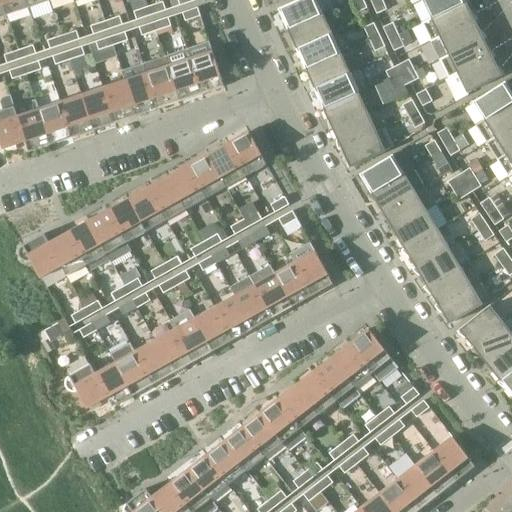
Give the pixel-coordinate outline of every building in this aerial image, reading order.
[(1,0),(7,15),(28,8),(25,0),(1,0)] [(285,30),(322,13),(316,0),(297,0),(278,9),(287,29),(285,30)] [(363,0),(352,0),(351,0),(357,12),(367,8),(363,0)] [(382,0),(375,0),(371,2),(376,14),(386,9),(382,0)] [(422,0),(431,19),(468,1),(467,0),(465,1),(464,0),(422,0)] [(431,19),(421,23),(430,41),(439,37),(477,19),(476,19),(474,20),(465,2),(468,1),(431,19)] [(148,7),(151,15),(166,10),(163,2),(148,7)] [(151,15),(148,7),(133,12),(136,20),(151,15)] [(185,21),(200,16),(197,7),(182,13),(185,21)] [(331,33),(322,13),(285,30),(285,31),(287,30),(296,49),(293,50),(294,50),(331,33)] [(105,21),(108,30),(122,25),(119,16),(105,21)] [(168,17),(153,22),(156,31),(171,26),(168,17)] [(439,37),(430,41),(439,60),(448,55),(485,37),(483,38),(475,21),(477,20),(477,19),(439,37)] [(108,30),(105,21),(90,26),(93,35),(108,30)] [(156,31),(153,22),(139,27),(142,36),(156,31)] [(364,28),(369,40),(379,35),(374,23),(364,28)] [(383,27),(388,39),(398,35),(393,23),(383,27)] [(62,36),(65,44),(79,39),(76,31),(62,36)] [(125,32),(110,37),(113,45),(128,40),(125,32)] [(331,33),(294,50),(294,51),(296,49),(305,68),(302,69),(303,70),(340,53),(331,33)] [(379,35),(369,40),(375,51),(385,47),(379,35)] [(398,35),(388,39),(394,51),(404,46),(398,35)] [(65,44),(62,36),(47,40),(50,49),(65,44)] [(113,45),(110,37),(95,42),(98,50),(113,45)] [(448,55),(439,60),(448,78),(457,74),(494,56),(494,55),(492,56),(483,39),(486,38),(485,37),(448,55)] [(209,44),(187,51),(201,94),(224,86),(212,51),(209,44)] [(18,50),(21,59),(36,54),(33,45),(18,50)] [(81,46),(67,51),(70,60),(84,55),(81,46)] [(21,59),(18,50),(4,55),(7,64),(21,59)] [(70,60),(67,51),(52,56),(55,65),(70,60)] [(187,51),(165,58),(180,101),(201,94),(187,51)] [(349,73),(340,53),(303,70),(305,69),(314,88),(311,89),(311,90),(349,73)] [(494,56),(457,74),(467,93),(501,76),(501,75),(504,74),(503,74),(501,75),(492,57),(495,56),(494,56)] [(165,58),(144,66),(158,109),(180,101),(165,58)] [(402,75),(414,69),(409,59),(397,65),(402,75)] [(24,66),(27,74),(41,70),(38,61),(24,66)] [(385,71),(390,81),(402,75),(397,65),(385,71)] [(27,74),(24,66),(9,71),(12,79),(27,74)] [(144,66),(122,73),(125,80),(136,116),(158,109),(144,66)] [(414,69),(402,75),(407,84),(418,79),(414,69)] [(320,109),(358,92),(349,73),(311,90),(312,90),(314,89),(323,108),(320,109)] [(402,75),(390,81),(395,90),(407,84),(402,75)] [(125,80),(103,88),(115,123),(136,116),(125,80)] [(484,120),(511,102),(511,92),(506,82),(508,81),(507,80),(505,82),(505,81),(472,102),(484,120)] [(103,88),(81,95),(93,130),(115,123),(103,88)] [(422,106),(432,101),(426,89),(416,94),(422,106)] [(367,112),(358,92),(320,109),(321,110),(323,108),(331,127),(329,128),(329,129),(367,112)] [(0,141),(3,149),(24,142),(28,152),(13,106),(9,95),(1,98),(0,100),(0,104),(2,110),(0,110),(0,141)] [(81,95),(60,102),(72,138),(93,130),(81,95)] [(14,106),(13,106),(28,152),(50,145),(38,109),(35,99),(14,106)] [(402,105),(408,117),(418,111),(412,100),(402,105)] [(60,102),(38,109),(50,145),(72,138),(60,102)] [(494,137),(511,126),(511,102),(484,120),(494,137)] [(418,111),(408,117),(415,128),(424,123),(418,111)] [(338,148),(338,149),(376,132),(367,112),(329,129),(332,128),(340,147),(338,148)] [(497,160),(511,150),(511,126),(494,137),(486,142),(497,160)] [(437,133),(444,145),(453,139),(447,128),(437,133)] [(266,165),(248,132),(227,143),(246,176),(266,165)] [(376,132),(338,149),(341,148),(349,167),(347,168),(347,169),(350,167),(350,168),(385,152),(376,132)] [(453,139),(444,145),(450,156),(460,150),(453,139)] [(425,146),(431,157),(441,152),(434,140),(425,146)] [(227,143),(207,154),(226,187),(246,176),(227,143)] [(508,177),(511,174),(511,150),(497,160),(508,177)] [(431,157),(438,168),(447,163),(441,152),(431,157)] [(207,154),(188,166),(206,198),(226,187),(207,154)] [(369,195),(404,174),(393,154),(359,174),(360,175),(357,176),(358,177),(360,175),(371,193),(368,194),(369,195)] [(188,166),(168,177),(186,209),(206,198),(188,166)] [(470,168),(459,175),(464,184),(475,177),(470,168)] [(379,213),(380,213),(423,187),(412,169),(404,174),(369,195),(371,194),(382,212),(379,213)] [(464,184),(459,175),(447,182),(453,191),(464,184)] [(168,177),(148,188),(166,221),(186,209),(168,177)] [(464,184),(470,193),(481,186),(475,177),(464,184)] [(464,184),(453,191),(459,200),(470,193),(464,184)] [(434,206),(423,187),(380,213),(380,214),(382,212),(393,230),(390,232),(391,232),(426,211),(434,206)] [(148,188),(128,199),(146,232),(166,221),(148,188)] [(270,205),(275,213),(289,205),(284,197),(270,205)] [(480,204),(487,214),(496,208),(489,197),(480,204)] [(128,199),(108,210),(126,243),(146,232),(128,199)] [(496,208),(487,214),(494,225),(504,219),(496,208)] [(111,262),(131,251),(108,210),(88,221),(111,262)] [(278,219),(283,227),(296,219),(292,211),(278,219)] [(402,250),(437,229),(426,211),(391,232),(393,231),(404,249),(402,250)] [(257,212),(244,219),(248,227),(262,220),(257,212)] [(477,230),(487,224),(479,213),(470,219),(477,230)] [(248,227),(244,219),(230,227),(235,235),(248,227)] [(88,221),(68,232),(86,265),(106,254),(88,221)] [(487,224),(477,230),(485,241),(494,235),(487,224)] [(506,242),(511,238),(511,231),(508,225),(499,231),(506,242)] [(252,233),(256,241),(270,234),(265,226),(252,233)] [(413,269),(448,248),(437,229),(402,250),(402,251),(404,249),(415,267),(413,269)] [(68,232),(59,237),(49,243),(44,234),(43,234),(66,276),(86,265),(68,232)] [(256,241),(252,233),(238,241),(243,249),(256,241)] [(66,276),(43,234),(22,245),(21,246),(20,247),(19,249),(19,250),(18,252),(18,253),(18,255),(19,256),(20,258),(21,259),(22,260),(23,261),(25,261),(26,261),(28,261),(29,261),(31,260),(41,278),(61,267),(66,276)] [(218,234),(204,241),(209,249),(222,242),(218,234)] [(209,249),(204,241),(191,249),(195,257),(209,249)] [(310,243),(290,255),(294,263),(312,295),(333,284),(310,243)] [(212,256),(216,264),(230,256),(225,248),(212,256)] [(448,248),(413,269),(415,268),(426,286),(424,287),(424,288),(459,266),(448,248)] [(502,265),(511,259),(503,248),(494,255),(502,265)] [(178,256),(164,263),(169,272),(182,264),(178,256)] [(216,264),(212,256),(199,263),(203,271),(216,264)] [(511,261),(511,259),(502,265),(509,276),(511,273),(511,261)] [(169,272),(164,263),(151,271),(155,279),(169,272)] [(294,263),(274,274),(292,306),(312,295),(294,263)] [(270,265),(250,277),(272,318),(292,306),(274,274),(270,265)] [(435,306),(470,285),(459,266),(424,288),(426,287),(437,304),(435,306)] [(172,278),(177,286),(190,278),(186,270),(172,278)] [(250,277),(230,288),(234,296),(252,329),(272,318),(250,277)] [(138,278),(125,286),(129,294),(143,286),(138,278)] [(177,286),(172,278),(159,285),(163,293),(177,286)] [(470,285),(435,306),(437,305),(449,324),(482,304),(470,285)] [(129,294),(125,286),(111,293),(116,301),(129,294)] [(133,300),(137,308),(150,300),(146,292),(133,300)] [(234,296),(214,307),(233,340),(252,329),(234,296)] [(98,300),(85,308),(89,316),(103,308),(98,300)] [(137,308),(133,300),(119,307),(124,315),(137,308)] [(471,349),(503,323),(489,306),(459,330),(457,332),(458,332),(460,331),(473,347),(471,349)] [(214,307),(194,318),(213,351),(227,343),(233,340),(214,307)] [(76,323),(89,316),(85,308),(72,315),(76,323)] [(190,310),(170,321),(174,329),(193,362),(213,351),(194,318),(190,310)] [(93,322),(97,330),(111,323),(106,315),(93,322)] [(511,320),(510,318),(503,323),(471,349),(473,348),(486,364),(484,366),(511,344),(511,320)] [(64,319),(59,323),(63,331),(70,327),(65,319),(64,319)] [(97,330),(93,322),(79,329),(84,337),(97,330)] [(49,338),(63,331),(59,323),(45,330),(49,338)] [(174,329),(155,340),(173,373),(193,362),(174,329)] [(368,329),(349,343),(372,373),(380,382),(398,368),(368,329)] [(155,340),(135,351),(153,384),(173,373),(155,340)] [(130,343),(110,355),(115,363),(133,395),(153,384),(135,351),(130,343)] [(349,343),(331,357),(354,387),(372,373),(349,343)] [(511,371),(511,344),(484,366),(485,366),(487,365),(500,381),(498,382),(498,383),(511,371)] [(331,357),(313,371),(336,401),(342,408),(360,394),(354,387),(331,357)] [(90,364),(113,406),(133,395),(115,363),(96,373),(90,364)] [(65,382),(65,384),(65,385),(65,387),(66,388),(67,389),(68,390),(70,391),(71,392),(73,392),(74,392),(76,392),(77,391),(87,409),(107,398),(112,407),(113,406),(90,364),(69,376),(68,377),(67,378),(66,379),(65,381),(65,382)] [(313,371),(295,385),(318,415),(336,401),(313,371)] [(500,382),(511,396),(511,371),(498,383),(500,382)] [(295,385),(277,399),(300,429),(318,415),(295,385)] [(406,405),(419,395),(413,388),(401,397),(406,405)] [(277,399),(259,413),(282,443),(288,450),(306,436),(300,429),(277,399)] [(416,418),(429,408),(423,401),(411,410),(416,418)] [(389,406),(377,416),(382,423),(395,414),(389,406)] [(259,413),(241,427),(264,457),(282,443),(259,413)] [(382,423),(377,416),(365,425),(370,433),(382,423)] [(399,419),(387,429),(393,436),(405,427),(399,419)] [(241,427),(223,441),(246,471),(264,457),(241,427)] [(393,436),(387,429),(375,438),(380,446),(393,436)] [(353,434),(341,444),(346,451),(359,442),(353,434)] [(452,437),(433,451),(456,481),(475,466),(452,437)] [(223,441),(205,455),(228,485),(246,471),(223,441)] [(346,451),(341,444),(329,453),(334,461),(346,451)] [(363,447),(351,457),(357,464),(369,455),(363,447)] [(438,495),(456,481),(433,451),(415,465),(438,495)] [(205,455),(187,469),(210,499),(228,485),(205,455)] [(357,464),(351,457),(339,466),(344,474),(357,464)] [(317,462),(305,472),(310,479),(323,470),(317,462)] [(415,465),(397,479),(420,509),(438,495),(415,465)] [(187,469),(169,483),(191,511),(213,511),(218,508),(210,499),(187,469)] [(310,479),(305,472),(293,481),(298,489),(310,479)] [(327,475),(315,485),(321,492),(333,483),(327,475)] [(393,511),(415,511),(420,509),(397,479),(379,493),(393,511)] [(145,489),(162,511),(191,511),(169,483),(152,497),(148,492),(145,489)] [(321,492),(315,485),(303,494),(308,502),(321,492)] [(123,509),(123,510),(123,511),(162,511),(145,489),(126,504),(125,505),(124,506),(123,507),(123,509)] [(281,490),(269,500),(275,507),(287,498),(281,490)] [(393,511),(379,493),(361,507),(364,511),(393,511)] [(268,511),(275,507),(269,500),(257,509),(258,511),(268,511)] [(291,503),(279,511),(295,511),(297,511),(291,503)]
